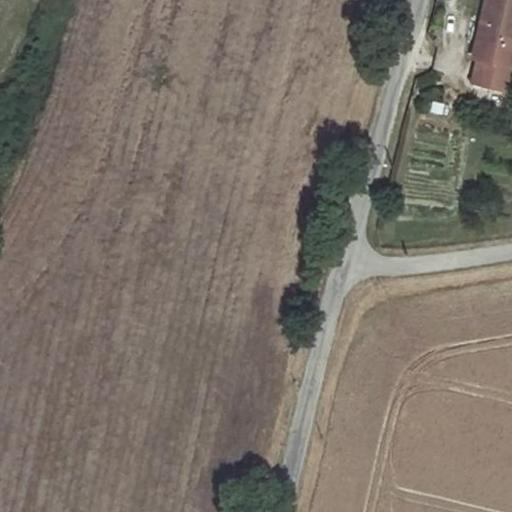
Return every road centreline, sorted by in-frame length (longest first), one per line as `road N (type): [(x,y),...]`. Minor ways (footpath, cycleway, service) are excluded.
road 1 (unclassified): [(343,261),(415,0)]
road 2 (unclassified): [(285,511),(309,381),(343,261)]
road 3 (unclassified): [(343,261),(396,268),(511,249)]
